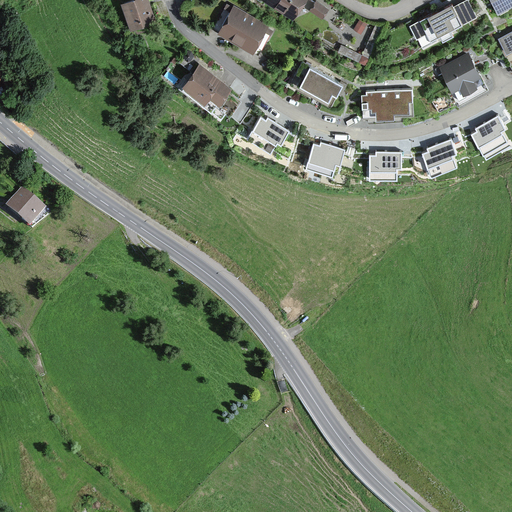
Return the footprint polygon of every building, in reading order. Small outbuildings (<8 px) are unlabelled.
[(126,0),(114,4),(123,31),(152,21),(144,0),(126,0)] [(302,0),(263,0),(262,3),(287,21),(302,0)] [(462,0),(455,0),(405,28),(417,49),(473,18),(462,0)] [(511,0),(492,0),(498,11),(511,3),(511,0)] [(270,26),(235,4),(218,31),(253,53),(270,26)] [(325,11),(313,4),(308,14),(319,21),(325,11)] [(511,30),(496,38),(508,64),(511,62),(511,30)] [(0,75),(8,70),(0,55),(0,75)] [(464,55),(434,69),(446,94),(476,80),(464,55)] [(223,91),(193,64),(173,87),(194,106),(201,98),(210,106),(223,91)] [(341,83),(310,66),(301,83),(329,98),(332,91),(336,93),(341,83)] [(413,113),(411,88),(368,92),(368,94),(362,95),(364,117),(413,113)] [(498,118),(477,129),(478,132),(473,135),(483,155),(506,143),(500,132),(504,130),(498,118)] [(262,119),(249,140),(270,153),(277,142),(281,145),(288,132),(268,119),(267,122),(262,119)] [(455,155),(451,141),(429,149),(430,153),(424,155),(432,177),(456,168),(451,156),(455,155)] [(344,151),(322,144),(321,147),(315,146),(307,169),(332,176),(335,164),(339,166),(344,151)] [(400,154),(377,153),(377,157),(371,157),(371,180),(396,180),(396,169),(400,169),(400,154)] [(47,208),(23,188),(7,208),(30,227),(47,208)]
